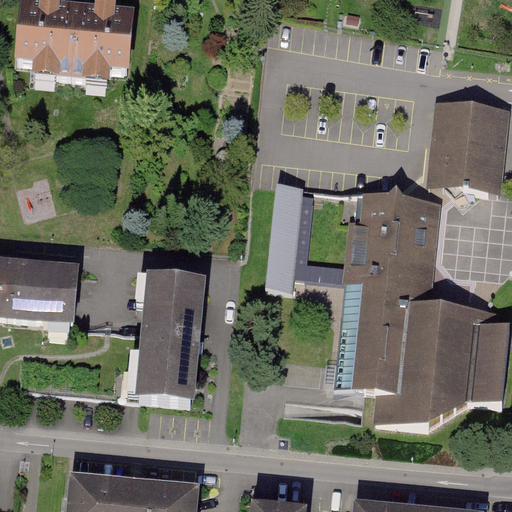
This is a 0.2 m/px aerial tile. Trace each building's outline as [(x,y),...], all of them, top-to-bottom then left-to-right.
[(133,22),(24,12),(18,69),(58,72),(57,83),(88,86),(89,75),(128,79),(133,22)] [(507,109),(436,101),(427,184),(498,191),(507,109)] [(345,289),(347,274),(307,270),(313,209),(303,208),(304,195),(277,192),(266,297),(294,300),(295,284),(345,289)] [(496,333),(498,319),(420,311),(430,208),(403,206),(398,199),(389,204),(368,202),(365,229),(352,228),(347,274),(345,289),(335,394),(367,397),(364,427),(426,434),(466,410),(504,413),(511,334),(496,333)] [(77,263),(0,258),(0,315),(73,320),(77,263)] [(209,278),(147,272),(135,398),(197,404),(209,278)] [(200,511),(203,486),(73,476),(69,511),(200,511)] [(311,511),(312,506),(254,501),(253,511),(311,511)] [(456,511),(351,503),(350,511),(456,511)]
